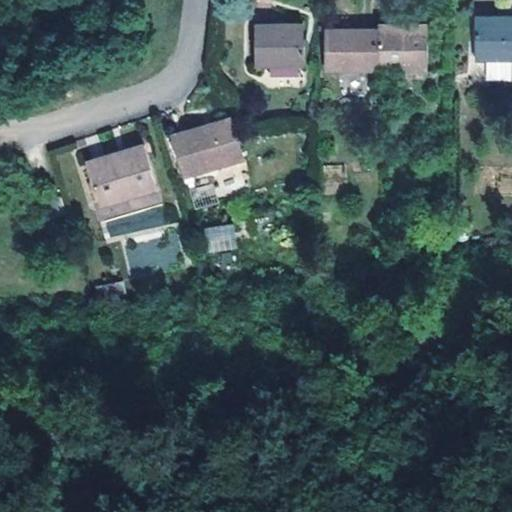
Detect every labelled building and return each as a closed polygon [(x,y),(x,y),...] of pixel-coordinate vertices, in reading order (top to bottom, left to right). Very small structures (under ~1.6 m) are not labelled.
[(473,61),(511,61),(511,18),(496,18),(496,24),(473,23),(473,61)] [(300,25),(252,25),(253,67),(300,67),(300,25)] [(409,32),(377,32),(376,69),(376,71),(426,71),(427,26),(408,25),(409,32)] [(376,69),(377,32),(324,30),(323,69),(376,69)] [(239,162),(227,123),(171,141),(183,180),(239,162)] [(152,196),(139,152),(82,168),(94,207),(118,200),(119,205),(152,196)] [(56,200),(36,206),(40,220),(62,215),(56,200)] [(205,228),(208,253),(237,249),(234,224),(205,228)]
